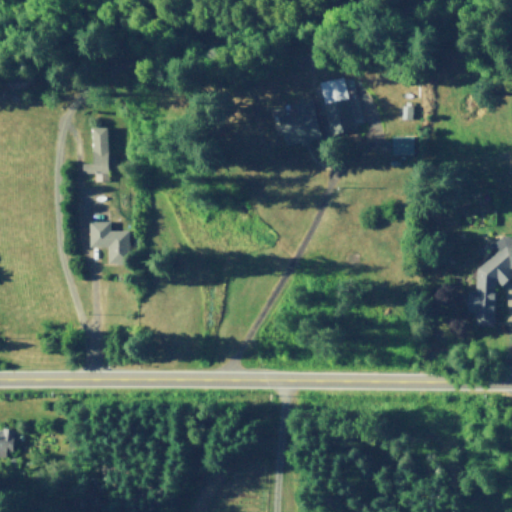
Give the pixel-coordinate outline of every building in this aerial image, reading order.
[(321,80),(332,132),(357,126),(346,75),(321,80)] [(297,102),(298,108),(281,111),(287,143),(322,136),(315,99),(297,102)] [(94,125),(94,161),(83,161),(84,171),(110,171),(109,125),(94,125)] [(393,152),(414,151),(414,133),(393,134),(393,152)] [(110,228),(110,219),(89,220),(90,244),(108,244),(108,261),(129,260),(128,228),(110,228)] [(511,233),(498,233),(496,258),(478,257),(476,289),(469,288),(468,310),(476,310),(476,323),(494,324),(497,280),(511,281),(511,278),(511,233)] [(0,455),(12,456),(14,429),(0,427),(0,455)]
